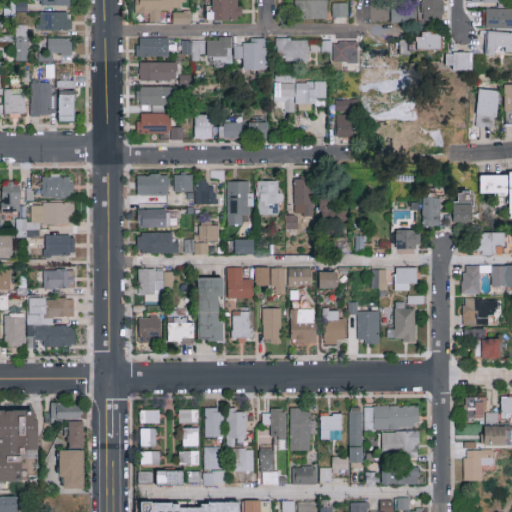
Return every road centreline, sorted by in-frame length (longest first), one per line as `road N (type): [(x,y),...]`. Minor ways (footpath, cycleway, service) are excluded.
road 1 (tertiary): [(111,511),(107,0)]
road 2 (residential): [(511,377),(112,380)]
road 3 (residential): [(438,261),(109,264)]
road 4 (residential): [(145,495),(440,490)]
road 5 (residential): [(440,511),(442,247)]
road 6 (residential): [(358,158),(107,153)]
road 7 (residential): [(108,32),(265,31)]
road 8 (residential): [(265,31),(394,30)]
